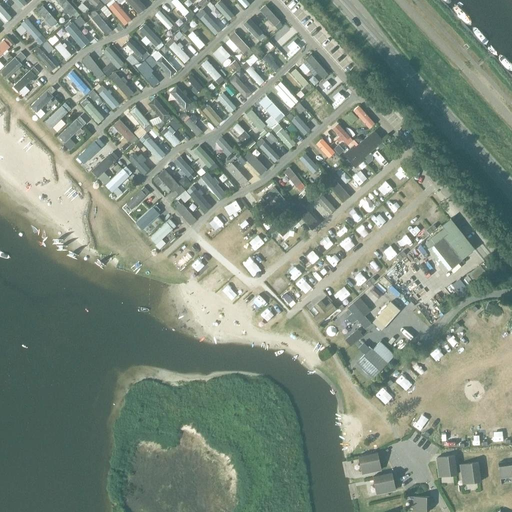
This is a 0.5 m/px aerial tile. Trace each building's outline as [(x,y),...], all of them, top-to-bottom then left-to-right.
[(12,0),(21,9),(27,3),(23,0),(12,0)] [(76,11),(66,0),(56,0),(64,9),(68,13),(70,16),(76,11)] [(124,26),(131,20),(113,0),(111,0),(106,5),(108,7),(124,26)] [(125,0),(139,14),(146,8),(139,0),(125,0)] [(193,16),(177,0),(172,0),(171,2),(178,10),(182,14),(188,20),(193,16)] [(220,0),(214,6),(228,21),(234,15),(220,0)] [(247,4),(243,0),(234,0),(243,8),(247,4)] [(11,17),(0,5),(0,18),(5,24),(11,17)] [(280,22),(265,5),(260,10),(275,27),(275,26),(278,29),(282,25),(279,22),(280,22)] [(42,6),(37,11),(52,27),(57,22),(55,20),(42,6)] [(106,35),(112,31),(95,11),(91,12),(88,14),(92,18),(106,35)] [(169,30),(173,26),(159,11),(155,15),(169,30)] [(179,24),(184,20),(180,15),(175,19),(179,24)] [(213,34),(217,30),(212,23),(211,23),(213,21),(209,16),(203,22),(213,34)] [(32,36),(39,44),(44,39),(26,20),(21,24),(30,34),(32,36)] [(259,41),(264,36),(249,20),(244,24),(259,41)] [(161,42),(145,24),(143,26),(142,25),(139,29),(139,30),(142,33),(140,35),(142,37),(144,35),(153,44),(156,47),(158,50),(162,45),(160,43),(161,42)] [(87,43),(72,26),(67,30),(82,47),(87,43)] [(263,31),(270,36),(273,31),(267,26),(263,31)] [(200,49),(205,45),(196,36),(199,34),(196,31),(194,33),(192,31),(187,36),(200,49)] [(234,32),(229,37),(238,48),(241,51),(247,58),(252,52),(249,49),(249,48),(234,32)] [(7,38),(0,44),(0,55),(12,44),(7,38)] [(140,58),(145,52),(130,38),(125,43),(140,58)] [(184,63),(190,58),(180,49),(183,46),(179,43),(177,45),(171,38),(165,44),(184,63)] [(288,58),(293,54),(279,40),(275,44),(288,58)] [(55,47),(66,60),(71,55),(65,48),(62,45),(60,42),(55,47)] [(212,52),(221,62),(230,54),(220,44),(212,52)] [(124,64),(109,47),(103,52),(118,69),(124,64)] [(51,71),(56,67),(38,48),(33,52),(51,71)] [(130,61),(135,58),(131,52),(126,56),(130,61)] [(267,54),(262,58),(274,71),(279,67),(271,59),(273,57),(270,53),(268,56),(267,54)] [(89,55),(82,60),(87,67),(86,67),(93,76),(94,76),(96,79),(98,78),(100,81),(106,77),(89,55)] [(310,55),(305,60),(313,68),(310,71),(315,76),(317,73),(322,78),(327,74),(310,55)] [(176,71),(162,56),(161,56),(157,61),(156,61),(170,77),(176,71)] [(17,66),(20,63),(15,57),(0,71),(2,75),(5,77),(14,68),(17,66)] [(228,63),(232,69),(238,64),(234,58),(228,63)] [(206,60),(201,65),(219,85),(224,80),(206,60)] [(153,87),(159,82),(151,73),(153,71),(148,65),(146,67),(140,72),(153,87)] [(39,72),(34,67),(13,87),(18,92),(19,92),(25,86),(28,83),(31,80),(36,76),(35,75),(39,72)] [(310,85),(295,69),(291,73),(303,86),(307,90),(311,87),(309,85),(310,85)] [(67,75),(73,82),(77,86),(85,95),(90,90),(72,71),(67,75)] [(128,98),(133,93),(125,84),(127,81),(123,77),(120,79),(115,72),(108,76),(128,98)] [(245,98),(251,93),(234,74),(228,79),(245,98)] [(192,76),(187,80),(194,87),(192,89),(196,93),(198,91),(199,92),(203,88),(192,76)] [(313,76),(309,80),(314,86),(319,82),(313,76)] [(280,82),(275,88),(280,93),(279,94),(281,96),(282,95),(289,103),(295,98),(280,82)] [(343,96),(335,88),(333,90),(328,84),(319,91),(331,106),(343,96)] [(113,109),(119,104),(110,94),(108,91),(105,88),(102,85),(96,90),(113,109)] [(176,86),(169,92),(185,109),(187,111),(195,107),(192,103),(176,86)] [(36,113),(46,103),(50,100),(53,97),(51,95),(55,90),(52,87),(47,91),(47,90),(30,106),(36,113)] [(231,113),(236,108),(223,93),(217,98),(231,113)] [(260,101),(271,113),(279,121),(285,116),(266,95),(260,101)] [(155,98),(147,104),(163,122),(163,121),(165,123),(171,118),(169,116),(170,115),(155,98)] [(319,121),(323,116),(315,107),(317,105),(313,101),(311,103),(310,102),(305,106),(319,121)] [(98,124),(104,118),(90,102),(84,107),(98,124)] [(52,127),(71,109),(65,103),(46,121),(52,127)] [(222,120),(208,105),(202,110),(216,126),(222,120)] [(150,124),(135,106),(129,111),(144,129),(147,132),(152,127),(150,124)] [(369,129),(374,124),(358,106),(353,111),(369,129)] [(351,124),(357,117),(349,109),(342,116),(351,124)] [(251,110),(246,115),(252,122),(251,124),(255,128),(256,127),(260,131),(266,125),(251,110)] [(65,143),(76,132),(80,128),(86,123),(79,116),(58,136),(65,143)] [(196,121),(191,116),(184,122),(198,137),(203,132),(194,123),(196,121)] [(297,116),(291,121),(305,135),(310,130),(297,116)] [(138,139),(119,119),(113,125),(128,141),(129,141),(132,144),(138,139)] [(237,124),(233,128),(240,135),(238,138),(240,140),(246,146),(248,144),(252,139),(249,136),(237,124)] [(289,149),(295,143),(278,124),(272,129),(289,149)] [(338,124),(332,129),(339,136),(339,137),(336,140),(339,142),(342,139),(348,146),(353,141),(352,140),(350,138),(350,137),(338,124)] [(166,127),(161,132),(174,147),(180,142),(173,134),(175,132),(170,126),(167,128),(166,127)] [(297,132),(293,135),(298,143),(303,140),(297,132)] [(381,143),(373,133),(355,148),(353,146),(343,155),(355,168),(364,160),(363,159),(381,143)] [(79,155),(84,161),(104,143),(98,137),(79,155)] [(165,154),(149,137),(143,143),(158,160),(165,154)] [(256,144),(259,147),(265,142),(262,139),(256,144)] [(328,158),(335,152),(322,139),(316,144),(328,158)] [(275,161),(279,157),(272,149),(274,147),(271,144),(269,145),(266,142),(261,146),(275,161)] [(199,146),(193,151),(208,168),(214,162),(199,146)] [(91,171),(97,178),(110,166),(113,163),(116,161),(115,160),(118,158),(113,152),(110,154),(91,171)] [(253,152),(246,157),(260,174),(266,169),(253,152)] [(144,175),(150,169),(143,162),(146,159),(141,154),(138,156),(135,153),(129,159),(144,175)] [(318,169),(304,154),(299,159),(312,174),(318,169)] [(195,173),(179,156),(175,159),(191,176),(195,173)] [(269,160),(264,165),(270,171),(275,166),(269,160)] [(242,186),(248,181),(231,162),(225,168),(242,186)] [(105,185),(112,192),(129,175),(132,172),(126,166),(123,169),(122,168),(105,185)] [(302,183),(289,167),(283,172),(296,187),(302,183)] [(165,169),(158,176),(173,193),(180,186),(165,169)] [(351,175),(358,186),(367,180),(360,170),(351,175)] [(344,171),(338,176),(343,183),(349,178),(344,171)] [(174,176),(178,181),(183,177),(179,172),(174,176)] [(220,199),(225,195),(216,184),(218,182),(214,178),(212,180),(207,174),(202,178),(220,199)] [(331,176),(328,178),(325,181),(329,185),(330,186),(344,202),(350,196),(336,181),(335,181),(331,176)] [(187,191),(205,212),(211,207),(193,186),(187,191)] [(140,190),(126,204),(131,210),(146,195),(149,192),(144,187),(141,190),(140,190)] [(274,187),(268,192),(286,213),(291,209),(288,204),(274,187)] [(335,209),(321,195),(316,200),(329,214),(335,209)] [(395,210),(400,206),(393,197),(388,200),(395,210)] [(190,225),(196,220),(181,203),(180,204),(177,200),(173,205),(176,208),(175,209),(190,225)] [(300,203),(295,208),(297,211),(297,212),(313,229),(319,223),(303,206),(300,203)] [(153,207),(135,223),(142,230),(159,215),(158,212),(160,210),(156,206),(154,208),(153,207)] [(294,213),(277,231),(283,236),(300,219),(294,213)] [(169,219),(150,238),(156,244),(176,226),(169,219)] [(429,249),(446,271),(474,250),(450,219),(442,226),(448,234),(429,249)] [(212,220),(206,225),(215,234),(220,229),(212,220)] [(234,237),(239,231),(233,226),(228,232),(234,237)] [(223,235),(219,240),(228,247),(232,242),(223,235)] [(349,237),(338,247),(344,253),(355,244),(349,237)] [(272,250),(263,256),(269,265),(277,260),(272,250)] [(195,256),(185,261),(189,267),(198,263),(195,256)] [(323,256),(314,262),(318,267),(326,261),(323,256)] [(200,271),(209,274),(213,263),(203,260),(200,271)] [(339,275),(333,279),(345,298),(351,294),(339,275)] [(459,279),(452,285),(461,296),(468,291),(459,279)] [(257,305),(262,295),(256,292),(251,303),(257,305)] [(270,305),(280,310),(284,301),(275,296),(270,305)] [(359,297),(353,303),(347,308),(351,313),(347,317),(352,324),(357,320),(365,329),(371,324),(365,316),(371,311),(359,297)] [(326,306),(321,300),(313,306),(318,312),(312,317),(319,325),(322,322),(337,309),(331,302),(326,306)] [(396,315),(400,310),(391,302),(387,306),(396,315)] [(283,319),(292,325),(297,317),(288,311),(283,319)] [(382,331),(385,327),(378,320),(374,324),(382,331)] [(357,329),(345,340),(351,347),(363,336),(357,329)] [(378,373),(379,373),(380,372),(381,372),(382,371),(382,369),(394,356),(380,342),(374,348),(380,353),(378,355),(372,350),(367,356),(365,354),(360,359),(364,364),(363,365),(363,368),(364,369),(367,372),(369,373),(371,373),(373,372),(376,375),(378,373)] [(398,382),(406,376),(400,369),(392,375),(398,382)] [(433,431),(436,419),(426,416),(422,428),(433,431)] [(362,473),(381,469),(382,469),(378,452),(358,456),(362,473)] [(440,477),(444,476),(457,475),(455,455),(437,457),(440,477)] [(511,461),(499,463),(501,478),(511,476),(511,461)] [(464,484),(468,483),(481,482),(478,462),(461,464),(464,484)] [(377,493),(395,489),(396,489),(392,472),(373,476),(377,493)] [(414,497),(414,511),(429,511),(429,497),(414,497)]
